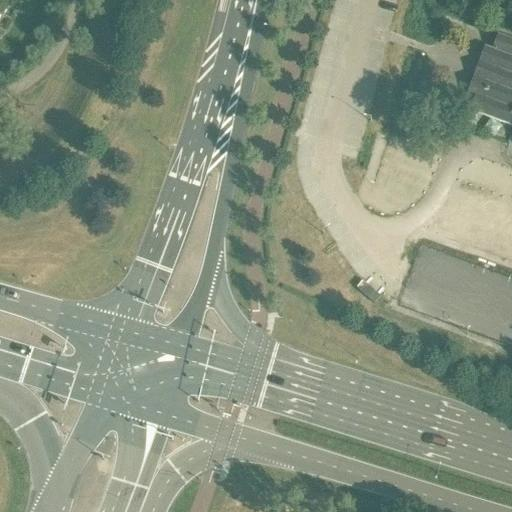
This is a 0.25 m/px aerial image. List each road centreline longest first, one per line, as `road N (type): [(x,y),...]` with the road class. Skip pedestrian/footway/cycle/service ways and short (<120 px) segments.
road 1 (tertiary): [(227,93),(127,337)]
road 2 (primary): [(511,459),(265,376)]
road 3 (primary): [(257,445),(471,511)]
road 4 (tertiary): [(206,275),(222,214),(227,93)]
road 5 (primary): [(137,499),(195,455),(257,445)]
road 6 (primary): [(127,337),(0,299)]
road 7 (primary): [(0,386),(40,440),(50,504)]
road 8 (unclassified): [(77,0),(40,74),(0,99)]
